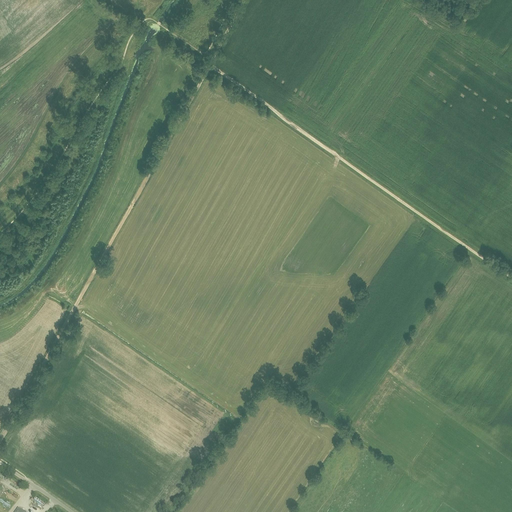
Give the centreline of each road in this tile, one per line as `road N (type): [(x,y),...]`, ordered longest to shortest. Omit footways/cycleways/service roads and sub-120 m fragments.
road 1 (track): [(0,440),(210,64)]
road 2 (track): [(511,278),(210,64)]
road 3 (unknown): [(0,212),(111,53),(152,47),(166,29)]
